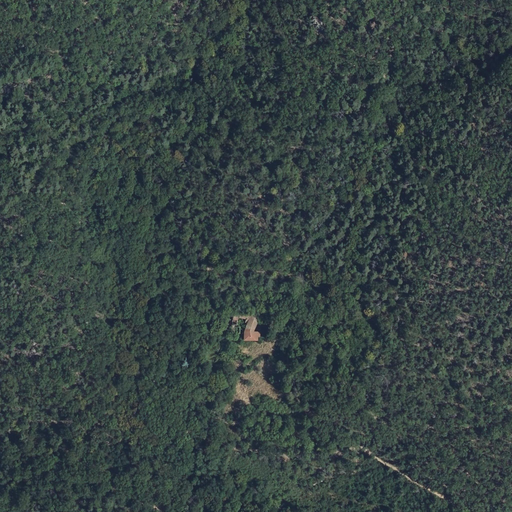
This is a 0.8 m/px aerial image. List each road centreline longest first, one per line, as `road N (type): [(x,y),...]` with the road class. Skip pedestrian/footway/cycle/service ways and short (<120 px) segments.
road 1 (track): [(158,507),(151,461),(181,434),(297,457),(359,445)]
road 2 (track): [(0,454),(91,480),(162,511)]
road 3 (track): [(359,445),(511,421)]
road 4 (track): [(464,511),(359,445)]
